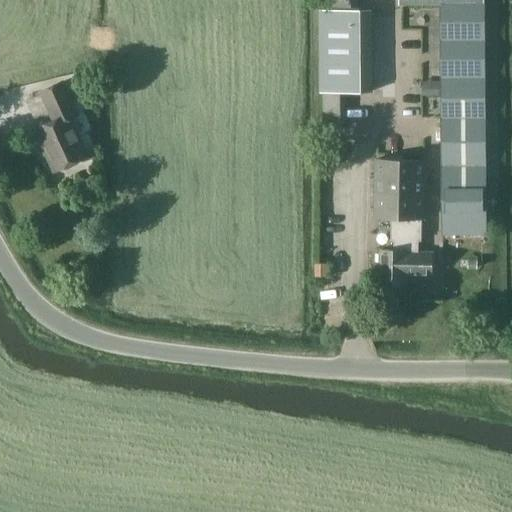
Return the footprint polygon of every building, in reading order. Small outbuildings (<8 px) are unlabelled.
[(325,0),(325,11),(359,11),(358,0),(325,0)] [(485,232),(485,196),(483,0),(400,0),(400,3),(442,3),(442,232),(485,232)] [(321,91),(372,91),(372,11),(359,11),(325,11),(321,11),(321,91)] [(54,121),(35,129),(41,144),(44,143),(48,152),(47,152),(55,170),(86,156),(69,119),(77,115),(62,82),(41,92),(54,121)] [(380,250),(380,284),(407,285),(407,275),(432,275),(432,252),(418,252),(418,240),(421,240),(421,218),(423,218),(423,160),(375,160),(375,218),(391,218),(391,240),(394,240),(394,250),(380,250)] [(326,275),(326,264),(317,264),(317,275),(326,275)]
